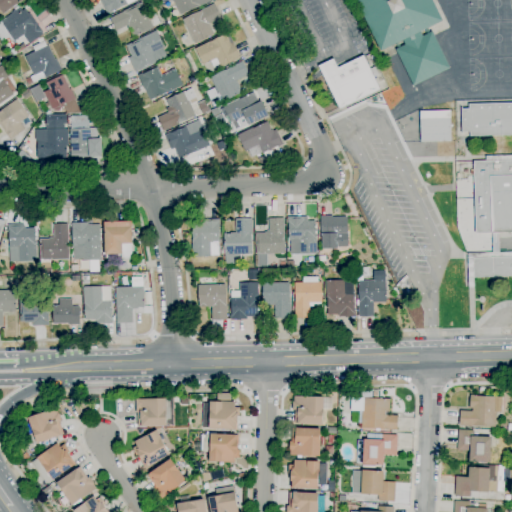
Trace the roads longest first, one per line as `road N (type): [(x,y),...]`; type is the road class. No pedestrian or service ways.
road 1 (secondary): [(86,367),(511,354)]
road 2 (residential): [(63,0),(151,188),(177,364)]
road 3 (residential): [(249,0),(324,175)]
road 4 (residential): [(151,188),(286,185),(324,175)]
road 5 (residential): [(423,511),(431,357)]
road 6 (residential): [(0,179),(28,191),(151,188)]
road 7 (residential): [(268,362),(262,511)]
